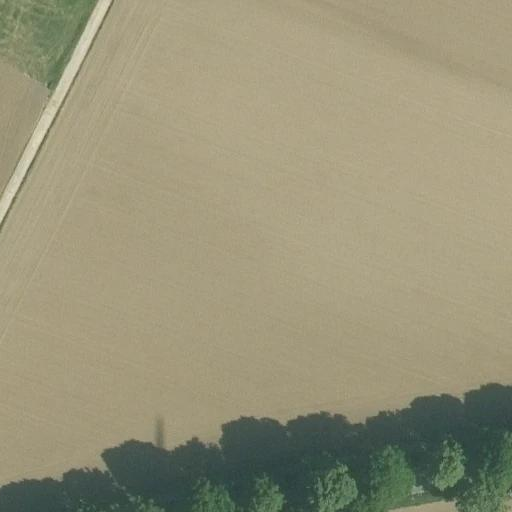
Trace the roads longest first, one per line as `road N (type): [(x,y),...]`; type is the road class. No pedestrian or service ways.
road 1 (secondary): [(246,511),(511,465)]
road 2 (track): [(0,218),(107,0)]
